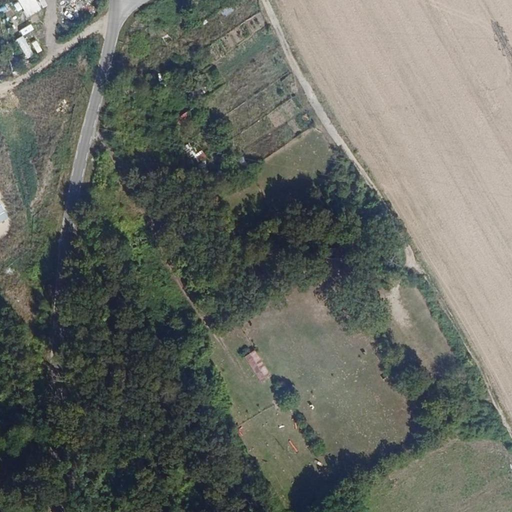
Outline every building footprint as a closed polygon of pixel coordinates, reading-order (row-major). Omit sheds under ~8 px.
[(19,0),(27,17),(42,10),(37,0),(19,0)] [(60,4),(65,16),(100,3),(99,0),(66,0),(67,1),(60,4)] [(28,26),(40,20),(37,15),(26,20),(28,26)] [(25,59),(35,54),(26,35),(16,40),(25,59)] [(183,40),(172,46),(179,57),(189,51),(183,40)] [(192,109),(175,120),(178,126),(195,115),(192,109)] [(131,240),(136,251),(151,245),(147,234),(131,240)] [(255,350),(244,357),(261,382),(272,375),(255,350)]
